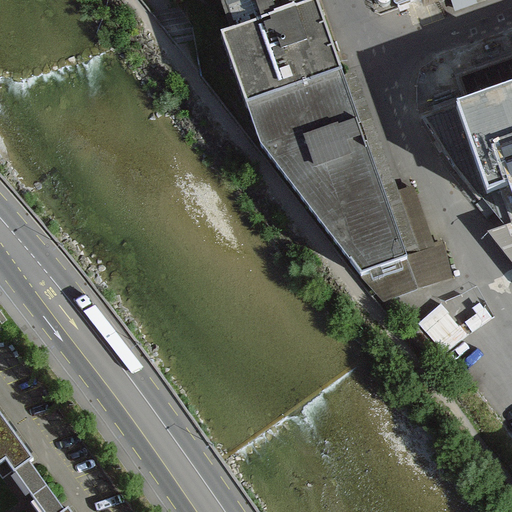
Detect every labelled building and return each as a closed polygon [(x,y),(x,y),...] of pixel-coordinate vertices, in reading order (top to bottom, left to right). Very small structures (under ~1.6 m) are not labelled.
[(261,140),(365,274),(413,258),(321,0),(310,0),(237,26),(222,31),(261,140)] [(227,0),(237,26),(310,0),(227,0)] [(373,0),(386,35),(486,0),(373,0)] [(511,86),(459,105),(489,190),(502,186),(511,214),(511,86)] [(0,416),(0,466),(6,462),(34,500),(52,487),(0,416)] [(69,511),(52,487),(34,500),(42,511),(69,511)]
